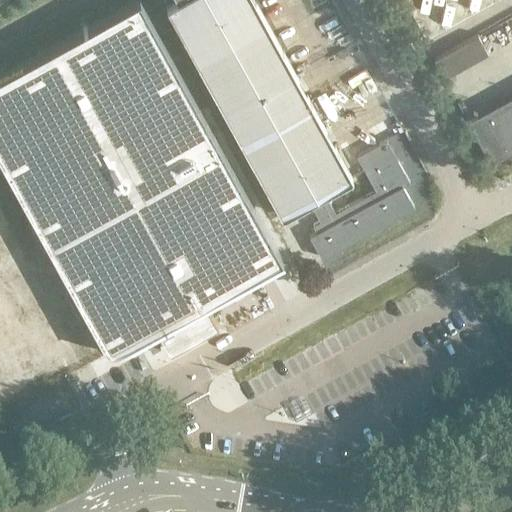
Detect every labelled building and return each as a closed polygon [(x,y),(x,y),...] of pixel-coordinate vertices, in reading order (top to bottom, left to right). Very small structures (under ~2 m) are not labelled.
[(131,0),(0,72),(0,157),(108,354),(160,325),(168,341),(212,316),(204,301),(282,258),(140,0),(131,0)] [(172,0),(165,4),(281,215),(308,200),(319,221),(312,225),(316,231),(309,235),(321,257),(414,206),(403,186),(410,182),(397,159),(390,163),(383,149),(360,162),(369,177),(376,173),(383,185),(335,212),(323,192),(352,177),(254,0),(172,0)] [(478,34),(434,58),(444,77),(488,53),(478,34)] [(511,93),(467,119),(491,163),(511,150),(511,93)] [(154,335),(149,338),(153,346),(158,343),(154,335)]
